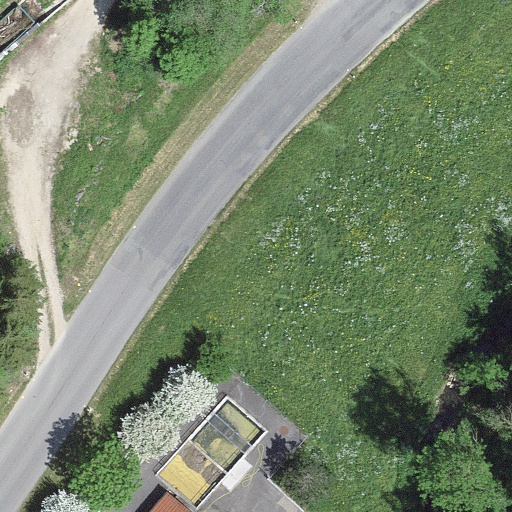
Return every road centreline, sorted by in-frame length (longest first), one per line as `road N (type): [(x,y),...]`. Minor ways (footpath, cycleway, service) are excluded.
road 1 (secondary): [(382,0),(197,201),(0,490)]
road 2 (track): [(87,0),(46,95),(26,213)]
road 3 (track): [(26,213),(67,389)]
